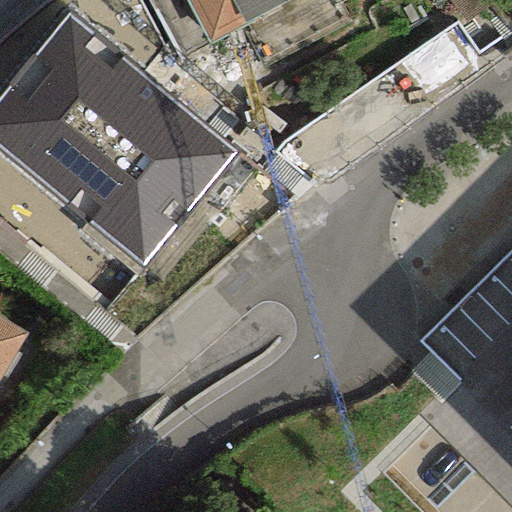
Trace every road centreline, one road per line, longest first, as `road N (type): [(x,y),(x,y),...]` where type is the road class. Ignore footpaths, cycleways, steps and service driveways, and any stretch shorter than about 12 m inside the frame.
road 1 (residential): [(0,503),(162,332),(346,220)]
road 2 (residential): [(346,220),(321,317),(171,511)]
road 3 (residential): [(511,94),(346,220)]
